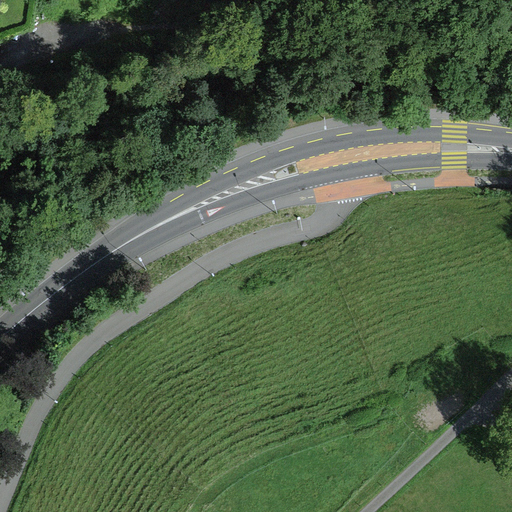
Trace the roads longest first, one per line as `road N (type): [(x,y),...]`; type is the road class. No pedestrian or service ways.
road 1 (residential): [(0,495),(20,441),(66,369),(120,315),(254,243),(329,218),(339,202),(332,156)]
road 2 (tertiary): [(332,156),(217,193),(139,230),(0,318)]
road 3 (tertiary): [(511,150),(380,148),(332,156)]
